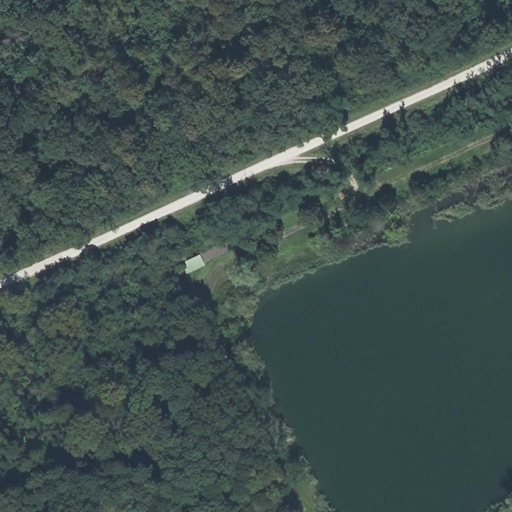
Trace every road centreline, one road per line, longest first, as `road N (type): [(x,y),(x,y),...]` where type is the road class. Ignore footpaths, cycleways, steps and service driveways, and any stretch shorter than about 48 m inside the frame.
road 1 (track): [(0,287),(511,54)]
road 2 (track): [(281,159),(334,161),(360,196),(511,133)]
